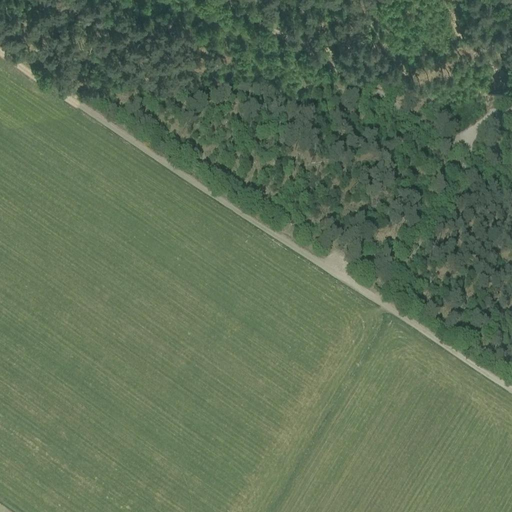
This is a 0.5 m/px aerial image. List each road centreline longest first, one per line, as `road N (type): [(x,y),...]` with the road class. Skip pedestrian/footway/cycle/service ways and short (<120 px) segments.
road 1 (track): [(383,303),(0,48)]
road 2 (unknown): [(228,0),(470,149)]
road 3 (unknown): [(470,149),(383,303)]
road 4 (track): [(511,387),(383,303)]
